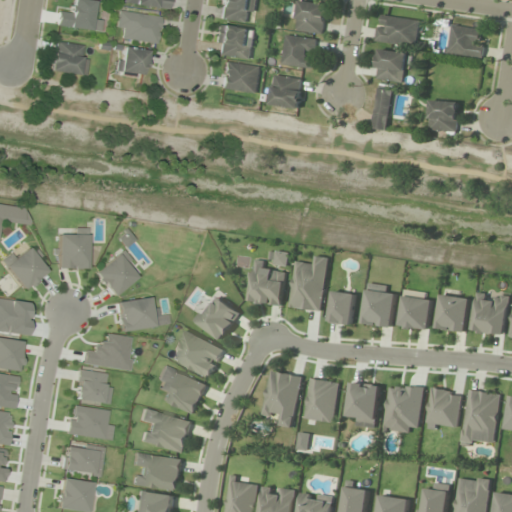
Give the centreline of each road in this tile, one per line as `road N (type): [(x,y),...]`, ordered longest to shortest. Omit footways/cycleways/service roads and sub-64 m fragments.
road 1 (residential): [(264,339),(511,364)]
road 2 (residential): [(74,304),(43,389),(24,511)]
road 3 (residential): [(199,511),(218,425),(264,339)]
